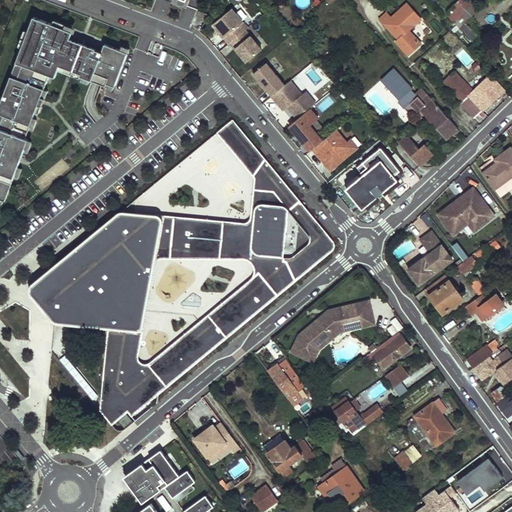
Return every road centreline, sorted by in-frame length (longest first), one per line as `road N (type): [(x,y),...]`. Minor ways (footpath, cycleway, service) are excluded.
road 1 (residential): [(354,253),(83,477)]
road 2 (residential): [(0,268),(227,81)]
road 3 (residential): [(511,450),(370,255)]
road 4 (residential): [(227,81),(355,236)]
road 5 (residential): [(511,109),(373,237)]
road 6 (residential): [(89,0),(183,35),(227,81)]
